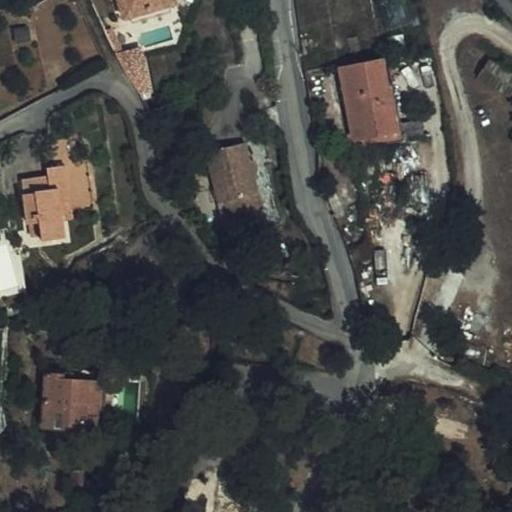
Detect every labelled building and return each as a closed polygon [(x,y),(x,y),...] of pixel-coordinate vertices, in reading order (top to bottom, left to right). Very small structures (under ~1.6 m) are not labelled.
[(179,3),(177,0),(120,0),(127,19),(179,3)] [(140,47),(118,52),(121,61),(142,92),(150,89),(140,47)] [(404,135),(389,56),(382,57),(395,127),(354,135),(356,145),(404,135)] [(382,57),(341,65),(354,135),(395,127),(382,57)] [(259,206),(249,139),(209,145),(217,196),(224,195),(226,210),(259,206)] [(59,192),(67,191),(70,215),(90,213),(85,164),(75,165),(73,140),(53,142),(55,167),(48,168),(50,185),(36,186),(35,179),(23,181),(28,226),(31,225),(40,224),(42,237),(42,244),(63,241),(62,222),(59,192)] [(85,164),(90,213),(95,213),(90,164),(85,164)] [(70,221),(70,215),(67,191),(59,192),(62,222),(70,221)] [(33,238),(42,237),(40,224),(31,225),(33,238)] [(37,356),(36,372),(43,373),(43,367),(44,364),(60,364),(61,357),(37,356)] [(97,369),(43,367),(43,373),(63,373),(63,378),(97,379),(97,369)] [(94,423),(95,417),(96,386),(97,379),(63,378),(63,373),(43,373),(40,421),(80,423),(94,423)] [(105,386),(96,386),(95,417),(104,417),(105,386)] [(80,431),(80,423),(40,421),(40,430),(80,431)]
